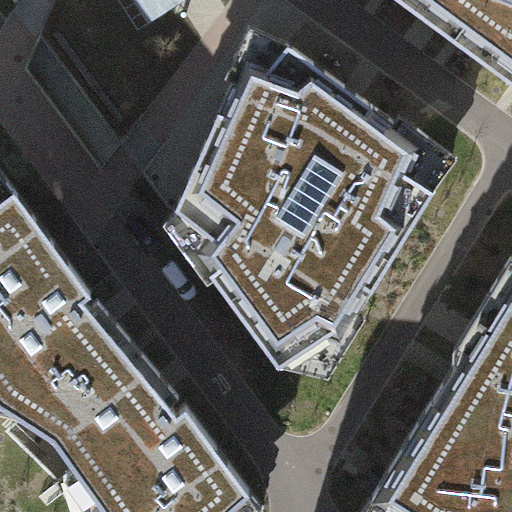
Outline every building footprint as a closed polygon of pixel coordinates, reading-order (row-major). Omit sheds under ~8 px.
[(132,0),(142,15),(164,0),(132,0)] [(511,0),(410,0),(508,72),(511,69),(511,0)] [(421,142),(262,26),(177,215),(280,354),(327,325),(340,331),(429,188),(407,173),(421,142)] [(0,403),(27,414),(132,338),(98,299),(92,304),(84,294),(90,289),(0,168),(0,403)] [(511,511),(511,252),(449,355),(457,360),(360,511),(511,511)] [(178,392),(132,338),(27,414),(41,423),(58,439),(71,455),(79,468),(106,462),(114,495),(90,507),(89,511),(214,511),(246,482),(186,402),(179,409),(170,398),(178,392)]
